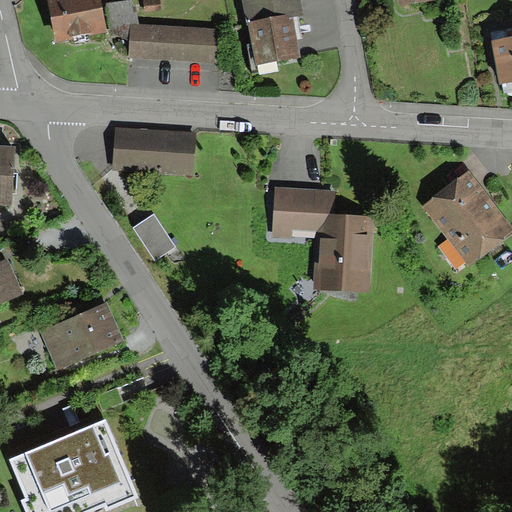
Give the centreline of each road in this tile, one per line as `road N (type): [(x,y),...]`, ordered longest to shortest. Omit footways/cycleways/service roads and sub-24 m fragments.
road 1 (residential): [(33,104),(50,122),(50,138),(94,216),(295,511)]
road 2 (residential): [(358,125),(33,104)]
road 3 (residential): [(511,135),(358,125)]
road 4 (residential): [(358,125),(338,0)]
